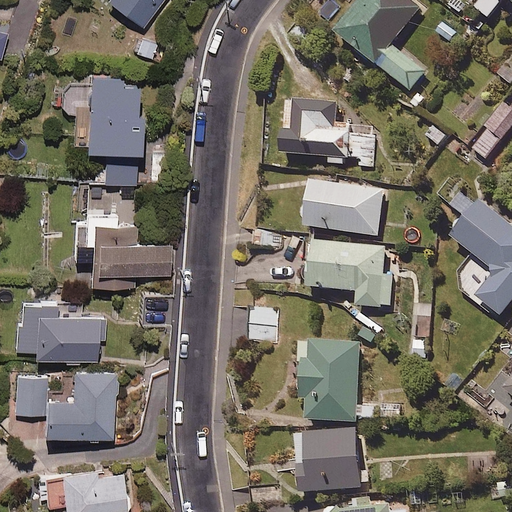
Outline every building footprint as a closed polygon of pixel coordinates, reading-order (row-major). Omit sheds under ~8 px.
[(159,0),(111,0),(141,23),(159,0)] [(420,8),(410,0),(359,0),(335,32),(411,90),(426,71),(392,45),(420,8)] [(502,0),(479,0),(475,6),(488,17),(502,0)] [(116,70),(85,68),(83,86),(64,84),(62,109),(77,110),(74,141),(136,145),(139,108),(132,107),(134,79),(116,78),(116,70)] [(338,103),(287,99),(287,103),(295,104),(293,131),(282,130),(280,153),(330,157),(330,163),(344,164),(345,157),(361,158),(361,166),(374,167),(377,127),(337,124),(338,103)] [(511,127),(511,109),(505,103),(486,126),(490,129),(474,148),(487,159),(511,127)] [(136,159),(102,156),(101,168),(94,167),(93,178),(134,182),(136,159)] [(385,191),(310,181),(304,226),(379,236),(385,191)] [(477,203),(461,190),(450,204),(465,216),(450,235),(496,272),(476,297),(501,316),(511,302),(511,225),(479,200),(477,203)] [(84,211),(83,222),(74,221),(73,254),(90,255),(88,281),(133,283),(133,269),(168,271),(169,241),(136,239),(136,223),(115,222),(115,213),(84,211)] [(386,247),(312,241),(308,287),(358,291),(357,305),(391,308),(394,276),(384,275),(386,247)] [(55,298),(34,296),(30,352),(94,357),(95,336),(103,337),(105,314),(54,310),(55,298)] [(382,328),(367,317),(356,332),(372,343),(382,328)] [(430,341),(415,338),(411,356),(426,360),(430,341)] [(360,342),(302,341),(300,396),(306,396),(305,420),(358,421),(360,342)] [(115,369),(71,366),(70,373),(63,373),(61,391),(44,390),(46,375),(15,372),(12,410),(40,412),(39,429),(110,434),(115,369)] [(511,379),(503,392),(511,399),(511,379)] [(361,488),(356,429),(296,433),(300,492),(361,488)] [(96,474),(96,468),(45,473),(48,502),(61,501),(62,511),(118,511),(127,511),(123,472),(96,474)] [(511,480),(490,483),(492,499),(511,496),(511,480)] [(373,505),(372,497),(350,500),(351,507),(320,511),(390,511),(390,503),(373,505)]
